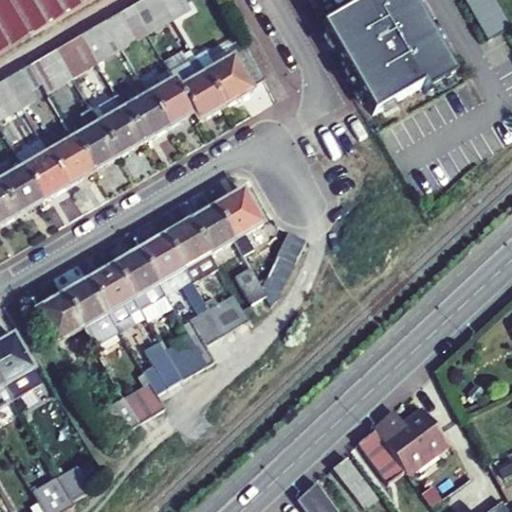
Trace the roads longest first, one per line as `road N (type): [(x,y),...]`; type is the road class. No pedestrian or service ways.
road 1 (residential): [(0,292),(239,157),(274,163),(308,218)]
road 2 (tertiary): [(241,511),(511,260)]
